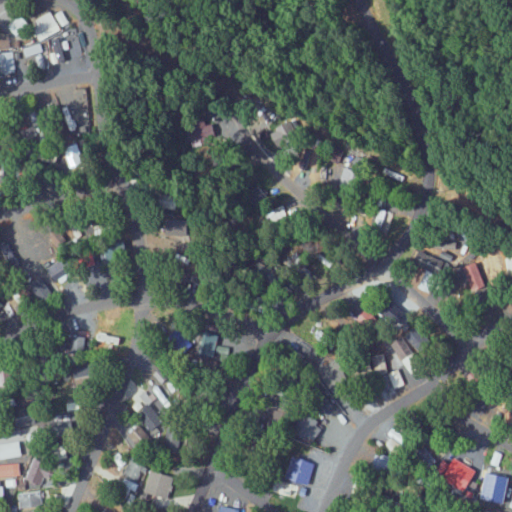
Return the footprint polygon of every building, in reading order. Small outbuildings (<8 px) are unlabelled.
[(40,38),(68,26),(62,10),(33,21),(40,38)] [(58,62),(82,55),(76,36),(62,40),(62,37),(52,40),(58,62)] [(43,52),(41,43),(22,49),(25,57),(43,52)] [(0,52),(0,66),(0,73),(15,73),(15,53),(0,52)] [(275,148),(297,142),(292,122),(270,128),(275,148)] [(70,160),(81,156),(77,144),(66,148),(70,160)] [(11,160),(3,161),(4,180),(12,179),(11,160)] [(337,189),(351,193),(357,171),(342,168),(337,189)] [(391,213),(383,210),(377,222),(386,226),(391,213)] [(437,259),(427,254),(421,268),(441,277),(452,255),(441,250),(437,259)] [(57,284),(75,274),(65,258),(48,268),(57,284)] [(469,290),(485,286),(479,262),(463,266),(469,290)] [(430,341),(415,324),(403,335),(419,352),(430,341)] [(409,374),(421,367),(403,336),(391,343),(409,374)] [(100,382),(95,362),(72,367),(77,388),(100,382)] [(0,363),(0,379),(0,387),(12,387),(11,363),(0,363)] [(387,375),(393,389),(403,384),(398,371),(387,375)] [(138,415),(153,431),(164,420),(149,405),(138,415)] [(22,423),(36,421),(34,407),(20,409),(22,423)] [(62,436),(90,426),(85,413),(57,423),(62,436)] [(325,424),(310,414),(299,431),(314,441),(325,424)] [(128,434),(140,448),(152,438),(140,423),(128,434)] [(398,455),(405,445),(392,436),(386,447),(398,455)] [(0,442),(0,454),(0,457),(21,456),(21,442),(0,442)] [(316,461),(296,455),(290,478),(310,483),(316,461)] [(142,461),(131,456),(124,474),(135,478),(142,461)] [(41,483),(44,476),(50,478),(54,464),(33,457),(26,478),(41,483)] [(468,491),(478,467),(456,458),(447,482),(468,491)] [(0,463),(0,476),(21,474),(19,461),(0,463)] [(176,476),(151,468),(144,490),(169,498),(176,476)] [(480,497),(506,502),(511,476),(485,471),(480,497)] [(41,490),(17,493),(19,508),(43,505),(41,490)]
